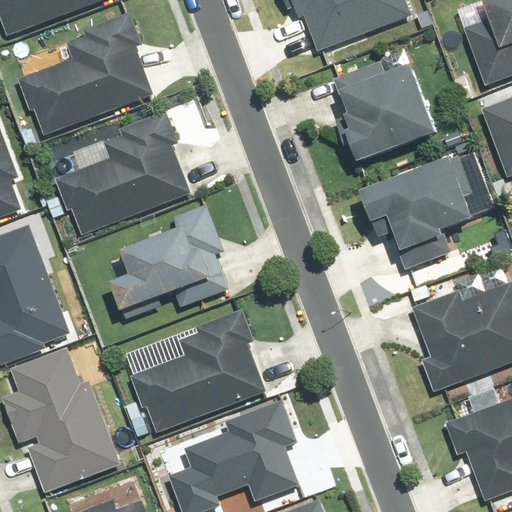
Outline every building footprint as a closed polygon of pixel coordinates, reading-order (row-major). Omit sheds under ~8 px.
[(0,0),(0,34),(4,44),(118,0),(0,0)] [(290,0),(293,8),(306,4),(316,37),(413,6),(410,0),(290,0)] [(462,28),(481,82),(511,70),(511,0),(485,0),(491,17),(462,28)] [(18,85),(40,141),(159,95),(129,19),(62,44),(70,64),(18,85)] [(381,57),(324,76),(352,160),(442,130),(421,67),(388,78),(381,57)] [(511,94),(482,105),(507,174),(511,171),(511,94)] [(60,183),(82,240),(198,195),(169,121),(109,144),(116,162),(60,183)] [(0,221),(31,210),(0,128),(0,221)] [(469,162),(366,195),(379,234),(394,229),(405,262),(452,247),(445,224),(485,211),(469,162)] [(144,279),(123,286),(135,319),(166,307),(164,302),(179,296),(185,311),(233,294),(219,257),(228,256),(211,209),(181,219),(187,235),(135,253),(144,279)] [(26,229),(0,238),(0,369),(1,371),(71,344),(26,229)] [(511,270),(413,305),(429,352),(417,353),(429,388),(511,359),(511,270)] [(190,357),(132,378),(144,412),(152,409),(161,433),(269,393),(251,344),(261,343),(249,312),(204,328),(207,335),(185,344),(190,357)] [(0,382),(0,399),(40,503),(121,472),(75,353),(0,382)] [(511,394),(442,418),(456,460),(478,452),(493,495),(511,488),(511,394)] [(197,471),(175,479),(186,511),(215,511),(226,508),(223,499),(255,488),(260,502),(303,487),(290,450),(302,446),(288,406),(234,424),(238,436),(190,452),(197,471)] [(326,511),(321,494),(269,511),(326,511)] [(150,511),(143,495),(99,511),(150,511)]
